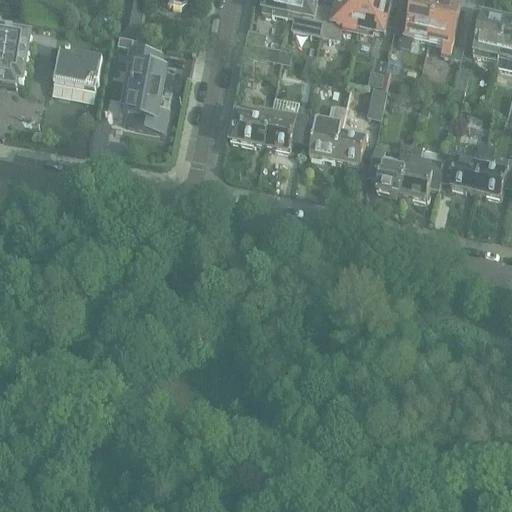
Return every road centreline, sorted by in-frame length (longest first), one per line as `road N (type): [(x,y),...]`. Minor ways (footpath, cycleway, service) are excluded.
road 1 (residential): [(511,275),(190,204)]
road 2 (residential): [(190,204),(233,0)]
road 3 (residential): [(190,204),(0,169)]
